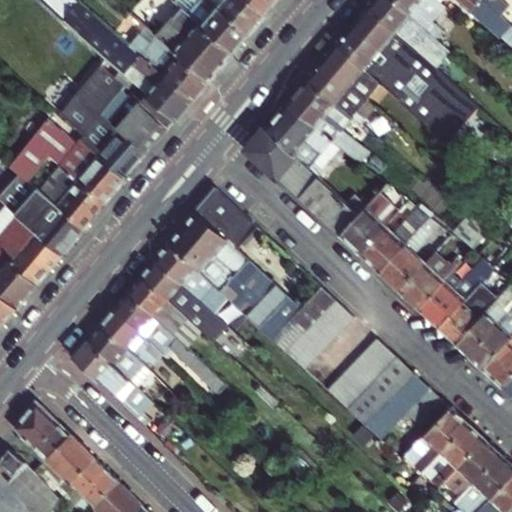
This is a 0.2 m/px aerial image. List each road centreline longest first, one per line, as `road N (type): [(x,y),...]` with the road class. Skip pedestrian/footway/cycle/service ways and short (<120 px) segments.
road 1 (residential): [(511,428),(207,145)]
road 2 (secondary): [(28,355),(207,145)]
road 3 (residential): [(28,355),(192,511)]
road 4 (secondary): [(207,145),(327,0)]
